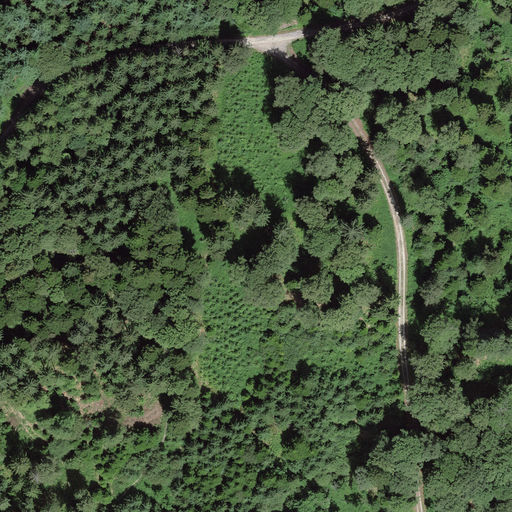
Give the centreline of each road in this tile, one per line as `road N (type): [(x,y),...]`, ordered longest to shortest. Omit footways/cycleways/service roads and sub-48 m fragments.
road 1 (track): [(256,39),(334,97),(394,210),(421,511)]
road 2 (track): [(0,144),(36,96),(124,54),(346,26),(422,0)]
